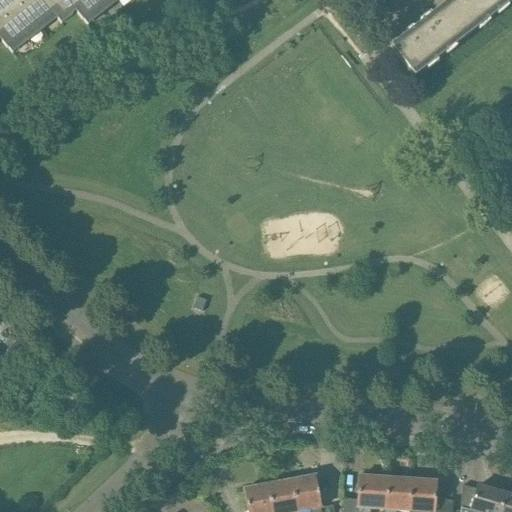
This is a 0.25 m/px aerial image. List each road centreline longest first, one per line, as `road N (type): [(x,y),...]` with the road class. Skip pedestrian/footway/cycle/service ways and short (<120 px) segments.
road 1 (tertiary): [(511,427),(198,395)]
road 2 (tertiary): [(198,395),(134,366),(0,249)]
road 3 (residential): [(198,395),(84,511)]
